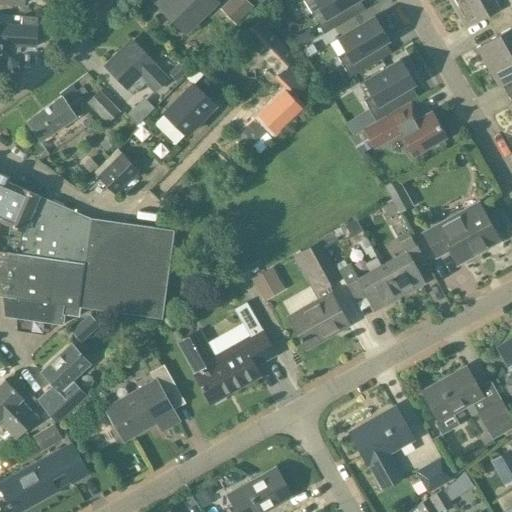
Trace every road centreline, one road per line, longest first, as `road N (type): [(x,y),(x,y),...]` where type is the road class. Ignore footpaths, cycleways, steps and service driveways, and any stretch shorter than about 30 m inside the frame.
road 1 (residential): [(511,293),(293,410)]
road 2 (residential): [(406,0),(511,186)]
road 3 (residential): [(293,410),(112,511)]
road 4 (residential): [(139,206),(83,202),(0,152)]
road 5 (residential): [(0,98),(69,51),(114,0)]
